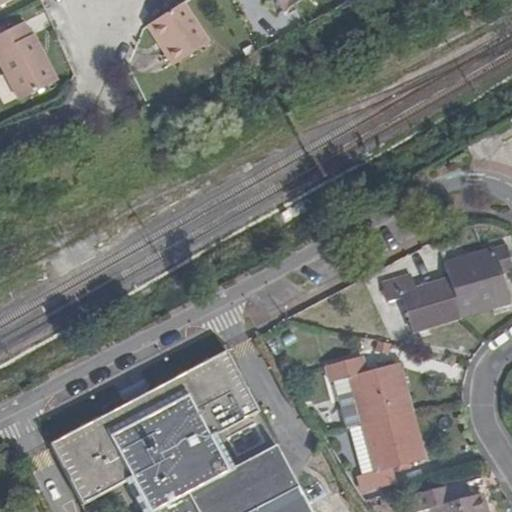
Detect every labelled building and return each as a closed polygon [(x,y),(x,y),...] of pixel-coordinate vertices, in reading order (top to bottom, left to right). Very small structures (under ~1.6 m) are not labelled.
[(275,0),(283,12),(301,0),(275,0)] [(208,42),(183,2),(147,26),(172,65),(208,42)] [(57,81),(33,34),(31,35),(24,22),(0,34),(0,63),(19,100),(57,81)] [(280,50),(276,43),(269,47),(273,55),(280,50)] [(269,68),(259,51),(243,59),(253,77),(269,68)] [(511,265),(506,245),(444,263),(448,279),(460,317),(508,303),(499,274),(511,270),(511,265)] [(413,332),(460,317),(448,279),(415,290),(410,274),(409,274),(408,270),(394,274),(395,278),(382,282),(387,301),(402,297),(413,332)] [(275,356),(284,351),(277,340),(269,345),(275,356)] [(385,352),(387,343),(378,341),(376,350),(385,352)] [(226,350),(50,444),(86,511),(311,511),(298,486),(298,487),(286,465),(276,445),(233,468),(216,435),(259,412),(226,350)] [(353,391),(362,424),(411,411),(398,363),(366,372),(361,357),(326,366),(330,382),(350,377),(353,391)] [(362,424),(353,391),(338,395),(347,428),(349,428),(362,424)] [(424,459),(411,411),(362,424),(375,471),(362,474),(362,476),(357,478),(360,487),(365,485),(366,491),(395,483),(391,468),(424,459)] [(375,471),(362,424),(349,428),(362,474),(375,471)] [(486,511),(481,493),(449,502),(445,487),(410,496),(414,511),(417,511),(433,508),(434,511),(486,511)] [(382,505),(380,496),(364,502),(369,510),(382,505)]
